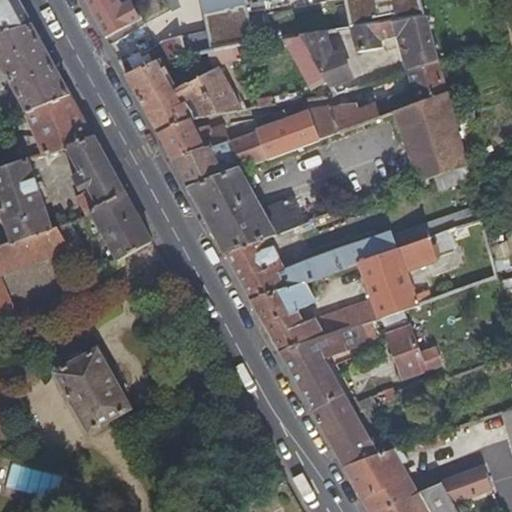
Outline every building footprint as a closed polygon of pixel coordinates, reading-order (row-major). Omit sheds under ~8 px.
[(0,0),(0,34),(30,25),(16,0),(0,0)] [(105,37),(142,20),(133,0),(132,0),(123,5),(119,0),(84,0),(95,19),(105,37)] [(177,0),(167,0),(173,13),(182,9),(177,0)] [(179,42),(185,69),(211,64),(231,59),(254,54),(246,15),(242,0),(196,0),(204,36),(179,42)] [(248,0),(242,0),(246,15),(287,7),(285,0),(278,0),(258,4),(250,6),(248,0)] [(344,0),(352,33),(354,33),(425,18),(419,0),(344,0)] [(385,46),(400,42),(409,77),(438,67),(425,18),(354,33),(360,57),(385,54),(385,46)] [(0,68),(25,112),(70,96),(48,57),(30,25),(0,34),(0,68)] [(300,45),(329,94),(334,90),(341,87),(349,85),(352,82),(342,60),(332,62),(326,39),(300,45)] [(231,59),(211,64),(213,76),(234,73),(231,59)] [(192,123),(242,116),(225,85),(177,91),(162,60),(126,75),(139,99),(159,134),(192,123)] [(446,95),(438,67),(409,77),(414,97),(407,99),(375,107),(378,119),(395,113),(446,95)] [(465,167),(446,95),(395,113),(420,184),(465,167)] [(25,112),(23,112),(40,155),(64,147),(93,137),(79,112),(70,96),(25,112)] [(318,114),(321,129),(315,131),(318,141),(378,119),(375,107),(358,112),(357,107),(352,107),(352,108),(333,112),(318,114)] [(311,119),(258,136),(267,159),(318,141),(315,131),(311,119)] [(174,161),(228,145),(221,129),(210,133),(209,131),(197,131),(195,128),(192,123),(159,134),(161,138),(166,146),(174,161)] [(237,170),(267,159),(258,136),(228,145),(233,157),(237,170)] [(78,193),(71,196),(80,214),(88,212),(124,193),(109,166),(93,137),(64,147),(78,175),(70,178),(78,193)] [(223,175),(218,162),(233,157),(228,145),(174,161),(181,174),(189,188),(223,175)] [(26,160),(0,169),(0,222),(7,242),(52,225),(26,160)] [(204,215),(226,253),(269,238),(298,227),(301,226),(290,200),(261,210),(237,170),(223,175),(189,188),(204,215)] [(88,212),(114,258),(115,262),(152,243),(137,216),(124,193),(88,212)] [(0,289),(0,276),(69,248),(56,224),(52,225),(7,242),(0,245),(0,330),(16,323),(0,289)] [(497,281),(481,224),(456,233),(473,289),(497,281)] [(305,284),(313,281),(305,263),(282,271),(276,261),(279,256),(269,238),(226,253),(238,276),(251,301),(305,284)] [(438,239),(430,242),(433,252),(441,249),(438,239)] [(380,258),(376,241),(354,248),(360,265),(380,258)] [(435,257),(433,252),(430,242),(380,258),(360,265),(373,302),(380,321),(384,319),(402,313),(417,308),(413,293),(409,284),(406,274),(426,268),(424,260),(435,257)] [(320,279),(348,269),(340,251),(312,261),(320,279)] [(371,324),(380,321),(373,302),(305,325),(298,312),(315,304),(305,284),(251,301),(267,329),(281,354),(364,326),(371,324)] [(417,308),(430,304),(426,290),(413,293),(417,308)] [(390,336),(408,330),(402,313),(384,319),(390,336)] [(359,348),(361,354),(362,356),(380,349),(371,324),(364,326),(371,344),(359,348)] [(314,413),(344,396),(324,361),(359,348),(371,344),(364,326),(281,354),(313,412),(314,413)] [(410,329),(408,330),(390,336),(386,338),(403,381),(441,367),(435,351),(420,357),(410,329)] [(87,431),(129,408),(94,349),(79,358),(75,352),(65,357),(69,364),(53,373),(87,431)] [(382,407),(397,401),(392,391),(379,396),(382,407)] [(403,409),(417,404),(414,395),(400,400),(403,409)] [(378,456),(361,425),(345,399),(344,396),(314,413),(344,468),(378,456)] [(511,410),(503,414),(511,445),(511,410)] [(420,442),(423,451),(423,453),(446,445),(442,434),(420,442)] [(417,453),(423,451),(420,442),(413,444),(417,453)] [(368,511),(386,511),(419,497),(401,465),(408,461),(401,448),(378,456),(344,468),(359,495),(368,511)] [(13,463),(6,486),(56,501),(63,478),(13,463)] [(445,485),(457,508),(493,495),(484,471),(445,485)] [(445,485),(419,497),(386,511),(458,511),(457,508),(445,485)]
